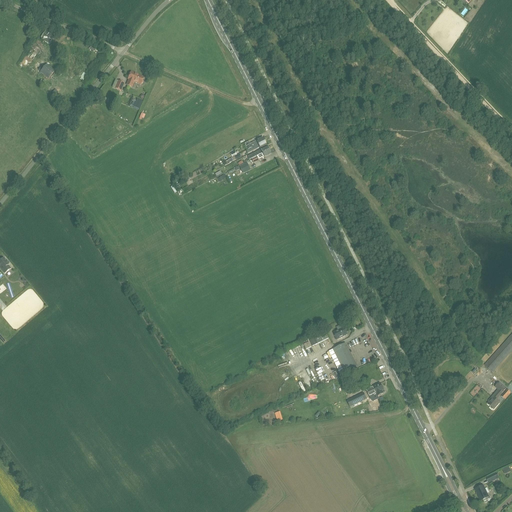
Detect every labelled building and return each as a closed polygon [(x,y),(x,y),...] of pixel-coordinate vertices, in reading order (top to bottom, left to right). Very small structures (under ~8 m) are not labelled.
[(55,71),(47,64),(40,72),(48,79),(55,71)] [(144,77),(131,72),(128,79),(129,79),(127,85),(132,87),(134,82),(141,84),(141,83),(143,83),(143,82),(143,80),(144,77)] [(115,89),(121,91),(125,83),(118,81),(115,89)] [(136,98),(133,108),(140,110),(143,100),(136,98)] [(249,141),(248,142),(244,144),(246,147),(247,150),(265,141),(263,138),(256,141),(250,144),(249,141)] [(247,150),(246,150),(248,153),(260,147),(260,148),(267,145),(265,141),(247,150)] [(258,155),(269,150),(267,146),(260,149),(261,150),(248,157),(249,160),(257,156),(258,155)] [(271,154),(269,150),(258,155),(257,156),(258,160),(264,157),(271,154)] [(4,258),(0,261),(0,266),(0,267),(0,266),(0,268),(5,274),(11,269),(8,265),(9,265),(9,264),(10,264),(8,261),(7,262),(4,258)] [(337,340),(347,335),(344,328),(343,328),(342,325),(336,328),(338,331),(334,333),(337,340)] [(511,334),(500,349),(485,365),(492,372),(511,350),(511,334)] [(348,371),(357,367),(345,343),(333,349),(345,374),(349,372),(348,371)] [(495,387),(499,390),(502,393),(506,389),(499,382),(495,387)] [(351,393),(362,387),(360,383),(352,388),(349,389),(351,393)] [(381,383),(374,386),(374,387),(366,391),(371,399),(373,398),(373,399),(374,399),(376,398),(376,397),(378,396),(383,393),(382,391),(384,390),(384,389),(384,388),(383,386),(382,386),(381,383)] [(502,393),(499,390),(489,401),(490,402),(488,404),(491,407),(491,408),(492,409),(493,408),(494,409),(500,403),(496,400),(502,393)] [(508,390),(502,396),(505,399),(511,393),(508,390)] [(363,392),(347,401),(350,407),(367,399),(363,392)] [(486,498),(489,497),(483,485),(475,489),(481,501),(482,500),(483,502),(484,502),(484,503),(485,503),(486,503),(487,502),(487,501),(487,500),(486,498)]
